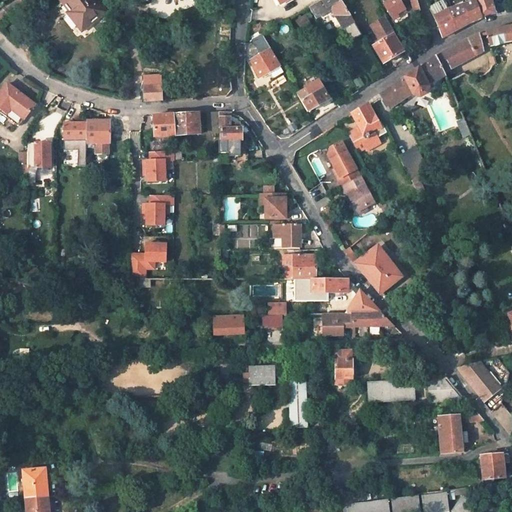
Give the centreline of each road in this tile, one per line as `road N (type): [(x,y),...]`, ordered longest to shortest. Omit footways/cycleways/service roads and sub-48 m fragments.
road 1 (residential): [(277,154),(342,263),(511,443)]
road 2 (residential): [(277,154),(428,53),(511,19)]
road 3 (residential): [(0,44),(29,72),(84,99),(135,107),(241,103)]
